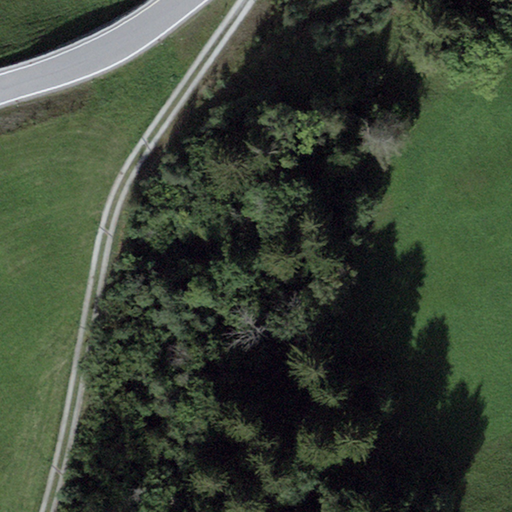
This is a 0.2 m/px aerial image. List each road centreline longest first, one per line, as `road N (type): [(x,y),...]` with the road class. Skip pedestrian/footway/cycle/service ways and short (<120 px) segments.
road 1 (track): [(245,0),(118,189),(46,511)]
road 2 (tertiary): [(183,0),(141,31),(0,82)]
